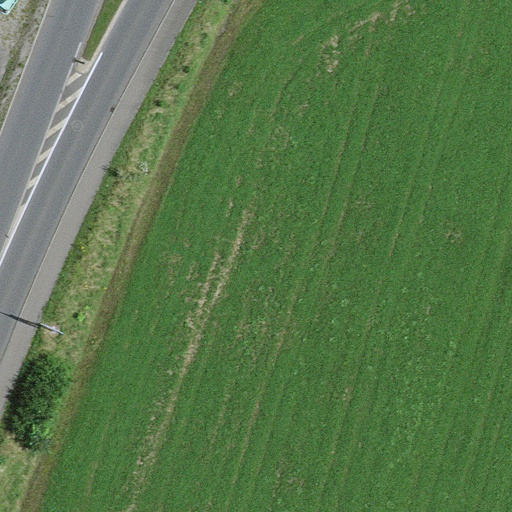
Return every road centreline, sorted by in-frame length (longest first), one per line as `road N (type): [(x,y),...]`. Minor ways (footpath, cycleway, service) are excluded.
road 1 (track): [(29,511),(213,65),(255,0)]
road 2 (primary): [(0,264),(80,69),(118,0)]
